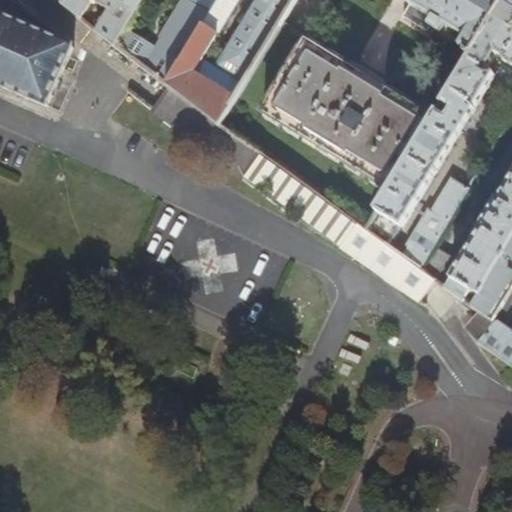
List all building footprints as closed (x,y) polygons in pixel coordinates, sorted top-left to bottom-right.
[(93,0),(110,10),(96,31),(115,45),(142,0),(65,0),(63,4),(80,18),(91,0),(93,0)] [(218,0),(142,0),(115,45),(166,86),(218,0)] [(256,0),(217,66),(237,78),(228,93),(194,73),(238,0),(218,0),(166,86),(218,124),(271,38),(294,0),(256,0)] [(511,0),(506,0),(471,57),(435,117),(391,190),(378,210),(404,226),(495,76),(487,71),(497,54),(505,59),(500,68),(501,73),(511,80),(511,79),(511,0)] [(403,0),(408,3),(400,15),(426,30),(429,25),(437,31),(442,24),(466,38),(462,46),(467,50),(465,54),(471,57),(506,0),(403,0)] [(74,47),(0,14),(0,86),(48,108),(74,47)] [(391,190),(435,117),(307,38),(264,111),(391,190)] [(396,252),(423,271),(436,249),(471,190),(452,178),(433,210),(429,208),(408,243),(402,240),(396,252)] [(447,289),(474,308),(511,245),(511,180),(500,201),(498,200),(480,230),(481,231),(447,289)] [(511,245),(474,308),(496,325),(481,344),(511,364),(511,332),(499,323),(511,302),(511,245)] [(437,282),(452,259),(436,249),(423,271),(437,282)]
